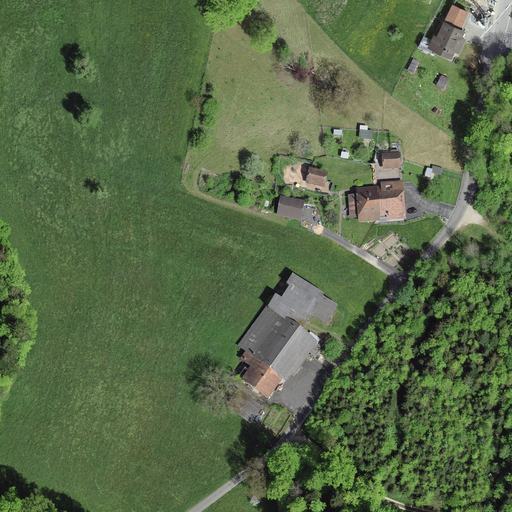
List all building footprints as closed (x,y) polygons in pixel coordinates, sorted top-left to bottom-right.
[(452,5),(445,18),(431,47),(449,56),(452,49),(456,51),(461,39),(458,37),(461,31),(457,29),(465,12),(452,5)] [(418,63),(413,61),(408,70),(413,73),(418,63)] [(437,87),(443,90),(448,80),(442,77),(437,87)] [(401,167),(400,159),(384,160),(385,168),(401,167)] [(311,183),(325,187),(328,176),(313,172),(311,183)] [(385,218),(402,217),(400,186),(384,187),(384,195),(376,195),(377,216),(385,215),(385,218)] [(359,217),(377,216),(376,195),(349,197),(351,221),(359,221),(359,217)] [(304,204),(282,200),(279,218),(301,221),(304,204)] [(310,314),(325,323),(335,308),(320,298),(316,304),(290,287),(280,303),(306,320),(310,314)] [(265,396),(300,349),(307,340),(314,345),(318,340),(309,333),(305,338),(266,310),(239,347),(248,354),(242,361),(248,365),(240,377),(242,379),(241,379),(268,399),(268,398),(265,396)] [(215,329),(207,339),(213,344),(222,334),(215,329)] [(249,423),(258,411),(235,395),(227,406),(249,423)]
